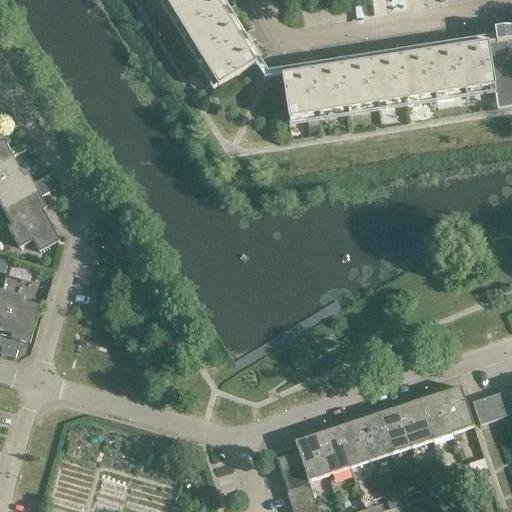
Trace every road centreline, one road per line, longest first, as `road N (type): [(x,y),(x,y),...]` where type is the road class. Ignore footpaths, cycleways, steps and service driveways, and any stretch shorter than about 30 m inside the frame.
road 1 (residential): [(38,382),(83,222),(80,203),(0,66)]
road 2 (residential): [(511,350),(233,442)]
road 3 (residential): [(511,6),(285,39),(258,0)]
road 4 (residential): [(233,442),(51,394),(38,382)]
road 5 (residential): [(0,508),(38,382)]
